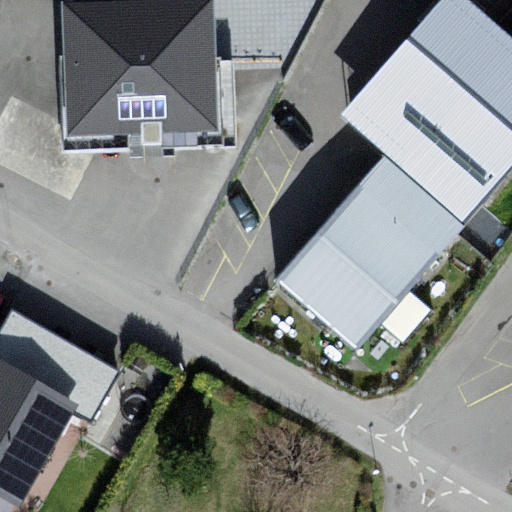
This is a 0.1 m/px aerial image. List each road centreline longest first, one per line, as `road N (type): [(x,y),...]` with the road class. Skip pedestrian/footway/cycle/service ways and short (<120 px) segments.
road 1 (residential): [(0,220),(391,443)]
road 2 (residential): [(391,443),(511,283)]
